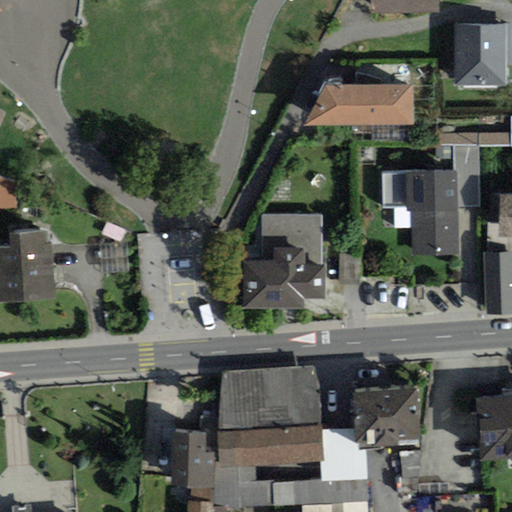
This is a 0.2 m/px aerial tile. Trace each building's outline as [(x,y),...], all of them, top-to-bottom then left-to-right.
[(438,0),(370,0),(371,17),(439,15),(438,0)] [(505,24),(455,24),(455,86),(505,86),(505,65),(505,24)] [(412,84),(325,86),(303,127),(413,125),(412,84)] [(477,146),(454,147),(455,172),(456,209),(479,208),(477,146)] [(407,212),(412,211),(414,257),(458,255),(456,209),(455,172),(411,173),(405,174),(380,175),(382,209),(407,208),(407,212)] [(511,196),(499,196),(498,237),(511,237),(511,196)] [(262,261),(244,261),(244,310),(307,310),(307,300),(327,300),(327,266),(321,266),(321,216),(262,216),(262,261)] [(0,304),(56,299),(50,245),(46,245),(45,232),(8,236),(9,247),(0,247),(0,304)] [(127,242),(99,244),(102,274),(129,272),(127,242)] [(511,250),(483,252),(485,314),(511,313),(511,250)] [(339,284),(360,284),(359,254),(339,254),(339,284)] [(317,366),(222,372),(217,432),(321,425),(317,366)] [(420,439),(416,389),(352,394),(355,429),(356,444),(360,443),(360,450),(364,450),(399,447),(398,440),(420,439)] [(480,462),(511,459),(511,396),(475,399),(480,462)] [(320,462),(324,461),(321,429),(321,425),(217,432),(219,462),(220,469),(255,466),(320,462)] [(366,480),(364,450),(360,450),(360,443),(356,444),(355,429),(321,429),(324,461),(320,462),(321,480),(321,482),(366,480)] [(205,434),(173,432),(170,495),(190,495),(190,489),(213,490),(214,462),(215,453),(204,453),(205,434)] [(255,480),(255,466),(220,469),(219,462),(214,462),(213,490),(213,504),(213,508),(229,509),(274,507),(272,484),(274,484),(273,479),(255,480)] [(274,484),(272,484),(274,507),(302,505),(342,503),(366,502),(366,480),(321,482),(321,480),(274,484)] [(189,503),(213,504),(213,490),(190,489),(190,495),(189,503)] [(367,511),(366,502),(342,503),(342,511),(367,511)] [(212,511),(213,508),(213,504),(189,503),(187,503),(186,511),(212,511)] [(342,511),(342,503),(302,505),(302,511),(342,511)]
